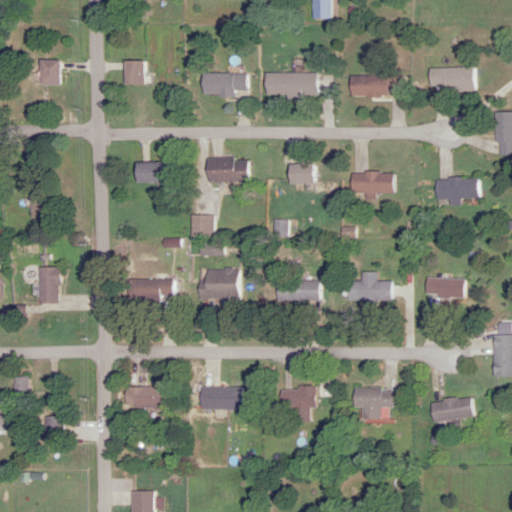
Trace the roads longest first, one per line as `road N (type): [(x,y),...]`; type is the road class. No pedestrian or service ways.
road 1 (residential): [(106,511),(99,0)]
road 2 (residential): [(101,136),(452,132)]
road 3 (residential): [(104,354),(451,356)]
